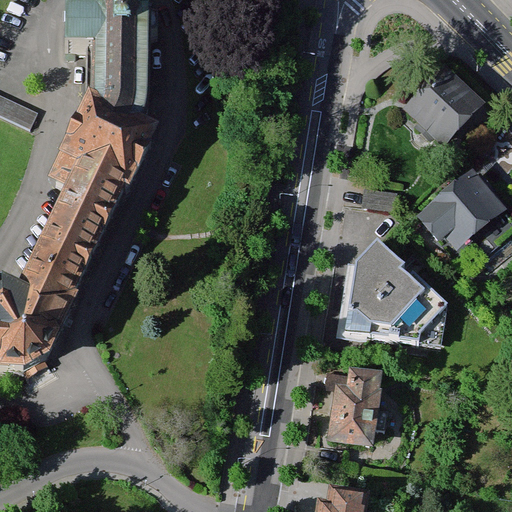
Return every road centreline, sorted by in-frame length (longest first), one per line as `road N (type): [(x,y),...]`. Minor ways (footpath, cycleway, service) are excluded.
road 1 (residential): [(255,511),(341,0)]
road 2 (residential): [(209,511),(119,460),(56,470),(0,497)]
